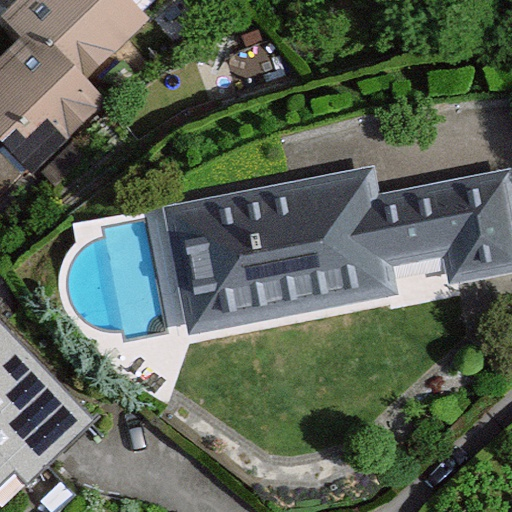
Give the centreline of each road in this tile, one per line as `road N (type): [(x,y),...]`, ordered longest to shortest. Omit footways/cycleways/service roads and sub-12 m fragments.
road 1 (residential): [(386,511),(511,396)]
road 2 (unknown): [(218,511),(103,460)]
